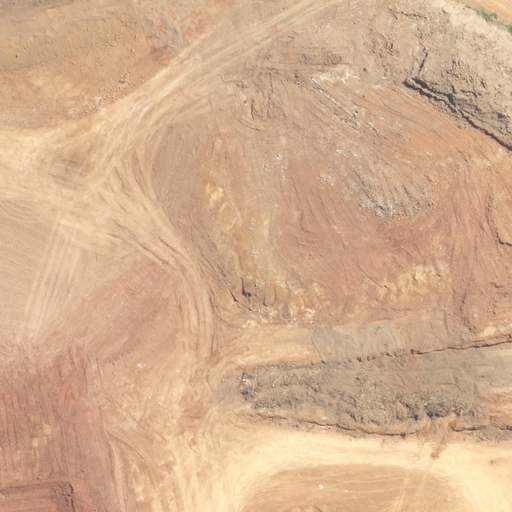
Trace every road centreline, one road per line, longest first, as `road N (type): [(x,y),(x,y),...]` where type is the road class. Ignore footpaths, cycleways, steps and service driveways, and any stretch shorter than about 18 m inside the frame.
road 1 (residential): [(511,188),(470,166),(158,224)]
road 2 (residential): [(158,224),(199,511)]
road 3 (residential): [(158,224),(0,252)]
